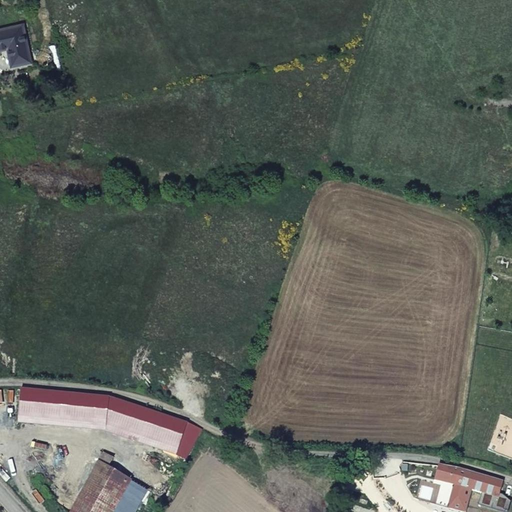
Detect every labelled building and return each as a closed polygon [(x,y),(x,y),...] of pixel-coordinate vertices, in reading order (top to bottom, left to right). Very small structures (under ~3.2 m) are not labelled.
[(11,67),(30,63),(22,26),(0,30),(0,50),(7,49),(11,67)] [(112,511),(131,481),(108,468),(113,459),(104,454),(70,511),(112,511)] [(454,469),(439,465),(437,476),(451,479),(454,469)] [(460,470),(454,469),(451,479),(457,481),(460,470)] [(503,482),(460,470),(457,481),(456,485),(498,498),(503,482)] [(131,511),(144,489),(131,481),(112,511),(131,511)]
